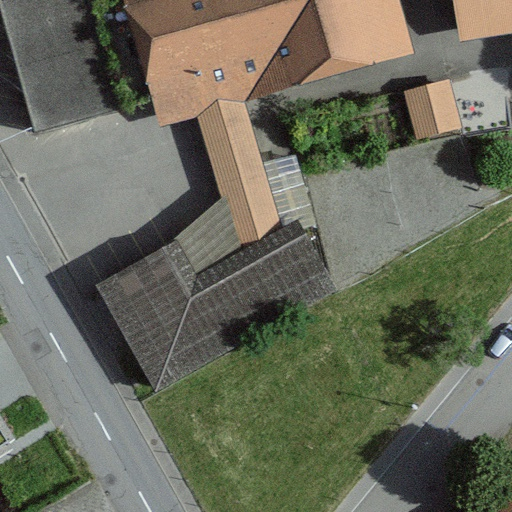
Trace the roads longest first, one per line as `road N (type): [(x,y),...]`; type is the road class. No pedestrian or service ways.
road 1 (secondary): [(150,511),(0,240)]
road 2 (residential): [(396,511),(511,364)]
